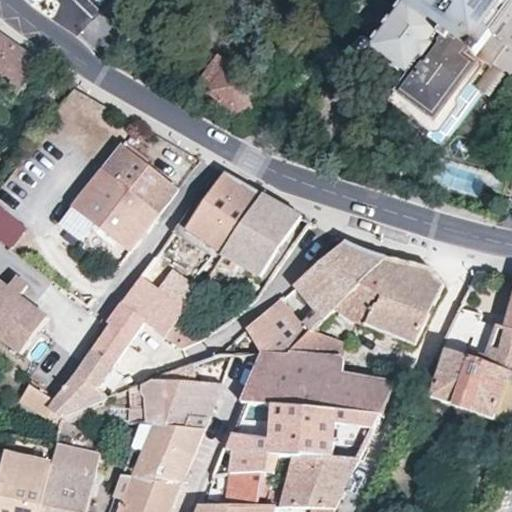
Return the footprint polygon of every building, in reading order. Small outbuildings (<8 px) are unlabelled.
[(404,0),(405,0),(373,44),(365,43),(358,47),(357,55),(362,60),(355,71),(391,97),(394,93),(401,98),(437,124),(464,86),(467,82),(480,65),(468,57),(470,53),(476,57),(492,34),(484,28),(504,0),(404,0)] [(492,34),(476,57),(485,63),(501,40),(494,35),(492,34)] [(0,36),(0,89),(15,100),(41,64),(7,40),(0,36)] [(199,87),(214,99),(211,103),(242,125),(267,89),(221,56),(199,87)] [(478,90),(467,82),(464,86),(437,124),(401,98),(392,110),(439,144),(478,90)] [(104,172),(159,213),(177,190),(122,148),(104,172)] [(81,242),(94,226),(129,252),(159,213),(104,172),(75,210),(72,209),(59,226),(81,242)] [(242,184),(228,176),(207,204),(199,198),(178,227),(176,230),(222,263),(224,258),(224,257),(265,197),(246,187),(242,184)] [(496,189),(482,185),(477,202),(491,206),(496,189)] [(224,257),(262,278),(298,226),(303,219),(283,208),(273,202),(265,197),(224,257)] [(0,214),(0,240),(8,247),(20,230),(0,214)] [(288,353),(310,333),(346,300),(361,286),(387,260),(371,254),(358,248),(348,245),(345,243),(311,274),(296,287),(314,309),(299,323),(280,301),(245,332),(218,357),(234,358),(249,356),(263,355),(288,353)] [(186,311),(200,291),(155,258),(141,279),(186,311)] [(387,260),(361,286),(381,297),(374,310),(423,329),(444,287),(431,270),(416,267),(394,261),(387,260)] [(496,423),(511,377),(511,375),(484,365),(498,328),(480,323),(496,274),(478,273),(445,338),(439,350),(447,353),(431,401),(496,423)] [(10,288),(21,297),(29,286),(18,277),(10,288)] [(88,349),(114,367),(145,323),(166,338),(181,317),(186,311),(141,279),(128,294),(107,323),(88,349)] [(0,339),(21,355),(49,319),(21,297),(10,288),(0,280),(0,339)] [(310,333),(345,348),(356,322),(415,346),(423,329),(374,310),(381,297),(361,286),(346,300),(310,333)] [(511,309),(506,330),(498,328),(484,365),(511,375),(511,309)] [(181,317),(166,338),(183,350),(200,342),(181,317)] [(396,384),(344,375),(344,361),(341,358),(345,348),(310,333),(288,353),(263,355),(243,404),(247,405),(381,417),(396,384)] [(64,419),(66,417),(109,399),(108,398),(99,388),(114,367),(88,349),(53,397),(51,400),(31,387),(21,402),(62,428),(63,421),(64,419)] [(205,419),(209,419),(234,358),(218,357),(200,363),(192,366),(176,370),(151,380),(153,382),(171,383),(178,417),(205,419)] [(511,377),(496,423),(511,427),(511,377)] [(142,387),(145,392),(146,426),(205,430),(209,419),(205,419),(178,417),(171,383),(153,382),(151,380),(140,385),(142,387)] [(265,474),(275,473),(279,459),(296,459),(359,463),(381,417),(247,405),(243,415),(229,452),(226,450),(214,474),(265,474)] [(134,479),(183,484),(205,430),(146,426),(142,426),(133,450),(144,454),(134,479)] [(57,447),(53,466),(97,476),(101,458),(57,447)] [(42,511),(53,466),(6,456),(0,483),(0,511),(42,511)] [(314,510),(336,510),(359,463),(296,459),(283,509),(314,510)] [(42,511),(88,511),(97,476),(53,466),(42,511)] [(214,474),(200,508),(258,508),(265,474),(214,474)] [(120,511),(170,511),(183,484),(134,479),(123,478),(115,499),(125,503),(120,511)]
